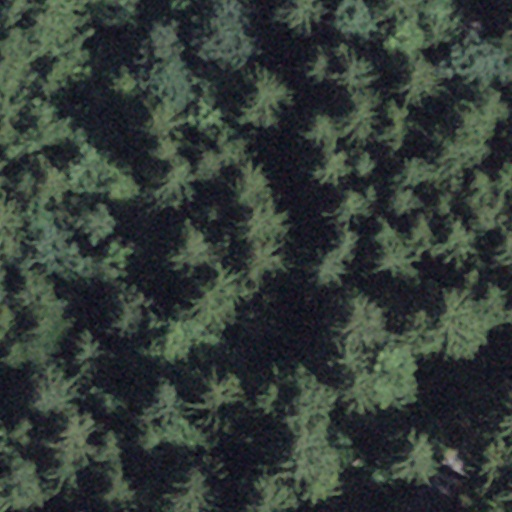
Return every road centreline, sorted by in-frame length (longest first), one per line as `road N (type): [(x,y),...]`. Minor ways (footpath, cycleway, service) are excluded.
road 1 (track): [(390,0),(511,83)]
road 2 (track): [(511,425),(426,511)]
